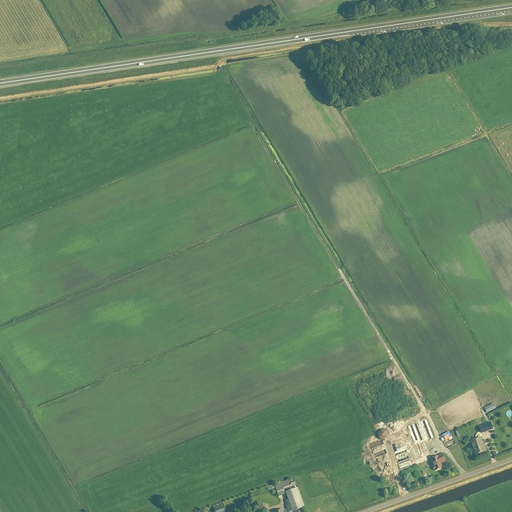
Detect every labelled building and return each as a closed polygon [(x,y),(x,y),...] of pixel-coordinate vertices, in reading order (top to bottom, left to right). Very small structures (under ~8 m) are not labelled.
[(404,383),(386,391),(389,398),(407,390),(404,383)] [(493,429),(490,422),(479,427),(481,433),(490,430),(493,429)] [(410,425),(414,441),(423,439),(422,436),(419,436),(416,423),(410,425)] [(379,439),(385,440),(388,436),(386,430),(381,430),(377,434),(379,439)] [(469,442),(474,455),(475,454),(476,455),(486,452),(481,438),(469,442)] [(397,457),(401,467),(408,465),(407,463),(411,461),(407,449),(402,451),(404,455),(397,457)] [(425,453),(419,455),(421,461),(428,458),(425,453)] [(433,467),(433,468),(433,470),(434,470),(435,471),(443,468),(441,464),(445,462),(442,455),(430,459),(433,467)] [(293,480),(281,484),(274,486),(278,497),(285,495),(284,491),(295,487),(293,480)] [(297,488),(285,492),(292,511),(304,508),(297,488)]
